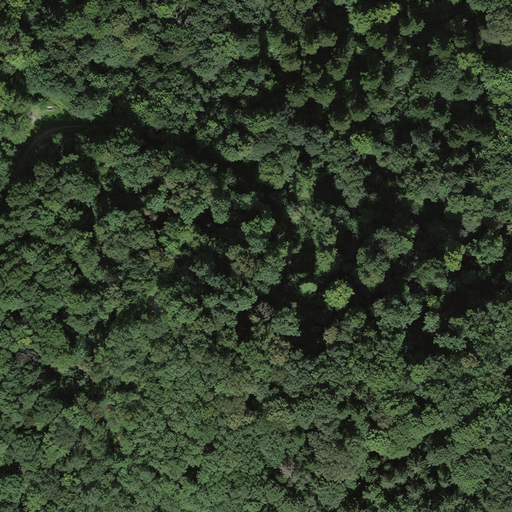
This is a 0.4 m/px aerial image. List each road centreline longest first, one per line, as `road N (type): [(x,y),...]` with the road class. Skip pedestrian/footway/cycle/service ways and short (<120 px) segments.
road 1 (track): [(22,152),(50,130),(95,126),(202,153),(286,190),(511,238)]
road 2 (track): [(356,511),(361,473),(340,436),(253,406),(173,336)]
